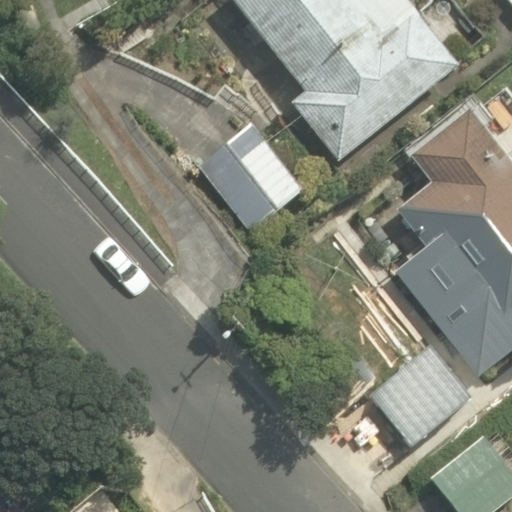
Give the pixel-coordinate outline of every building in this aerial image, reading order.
[(398,0),(226,0),(298,91),(281,104),(329,165),(452,68),(398,0)] [(511,0),(491,0),(511,23),(511,0)] [(426,253),(397,274),(432,323),(461,302),(492,345),(511,330),(511,177),(467,115),(400,163),(427,199),(401,218),(426,253)] [(300,188),(248,118),(196,157),(248,227),(300,188)] [(421,350),(360,397),(405,457),(467,410),(421,350)] [(448,511),(500,511),(511,504),(511,437),(502,424),(425,478),(448,511)]
